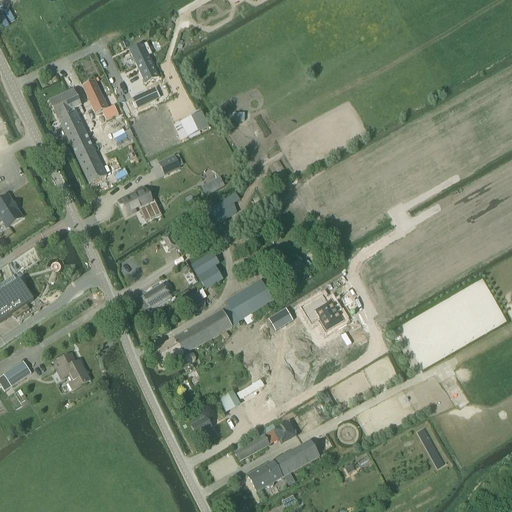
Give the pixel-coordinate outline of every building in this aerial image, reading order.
[(143,45),(129,51),(145,85),(159,78),(149,56),(152,55),(147,43),(143,45)] [(94,81),(81,87),(95,116),(101,112),(105,120),(106,122),(118,116),(114,107),(108,109),(95,83),(94,81)] [(155,89),(150,92),(154,101),(159,98),(155,89)] [(73,91),(49,102),(58,120),(76,112),(81,109),(73,91)] [(76,112),(58,120),(89,185),(106,177),(78,116),(76,112)] [(174,157),(159,164),(165,176),(179,169),(174,157)] [(277,181),(287,176),(279,162),(269,167),(277,181)] [(209,184),(201,188),(206,197),(214,193),(209,184)] [(135,194),(118,202),(125,218),(135,213),(134,213),(133,212),(140,209),(151,221),(161,216),(161,215),(160,215),(150,193),(150,192),(146,193),(144,188),(135,193),(135,194)] [(235,194),(195,218),(204,234),(220,224),(235,215),(233,204),(239,200),(235,194)] [(0,200),(0,223),(2,222),(6,229),(22,219),(17,210),(12,202),(12,203),(7,196),(0,200)] [(169,235),(162,239),(170,251),(176,247),(169,235)] [(216,272),(220,269),(212,254),(191,267),(198,278),(206,290),(222,281),(216,272)] [(287,263),(277,269),(287,286),(298,280),(287,263)] [(13,278),(0,287),(0,322),(11,316),(33,301),(20,281),(16,283),(13,278)] [(261,281),(225,302),(228,307),(222,311),(153,351),(162,367),(231,328),(230,327),(273,303),(261,281)] [(162,285),(141,298),(144,302),(143,304),(145,307),(147,308),(150,312),(171,299),(162,285)] [(322,297),(303,309),(312,325),(319,320),(326,333),(343,322),(331,302),(326,304),(322,297)] [(286,310),(268,321),(275,332),(292,322),(286,310)] [(194,362),(194,359),(195,358),(193,355),(189,354),(186,356),(185,359),(187,363),(188,363),(191,364),(194,362)] [(68,377),(71,382),(67,385),(71,392),(89,382),(79,362),(75,363),(70,355),(53,364),(62,380),(68,377)] [(3,376),(0,378),(0,385),(4,392),(11,387),(30,375),(22,363),(3,376)] [(259,381),(237,395),(240,401),(263,387),(259,381)] [(335,408),(326,392),(320,396),(328,412),(335,408)] [(205,418),(190,427),(197,439),(212,430),(205,418)] [(265,435),(233,453),(238,463),(270,445),(265,435)] [(310,441),(272,462),(281,479),(283,478),(288,486),(294,483),(289,474),(299,469),(319,458),(310,441)] [(366,456),(356,462),(359,467),(369,462),(366,456)] [(273,483),(281,479),(272,462),(246,476),(256,493),(266,488),(269,489),(273,487),(273,483)] [(347,474),(354,471),(351,465),(345,469),(347,474)] [(292,497),(281,503),(285,511),(296,505),(292,497)]
